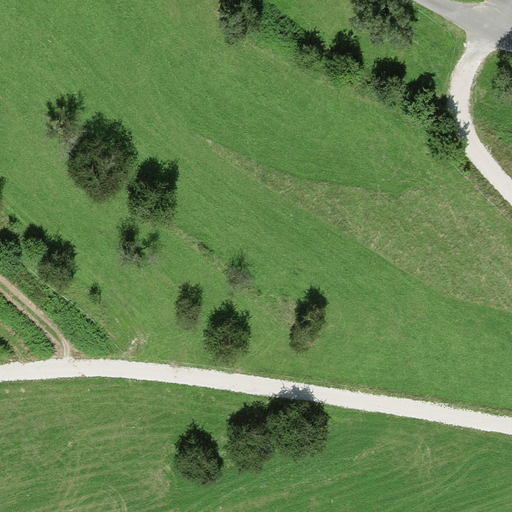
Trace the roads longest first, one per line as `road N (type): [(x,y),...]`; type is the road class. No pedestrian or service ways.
road 1 (track): [(511,428),(153,375),(0,373)]
road 2 (track): [(484,28),(456,91),(454,118),(466,149),(511,202)]
